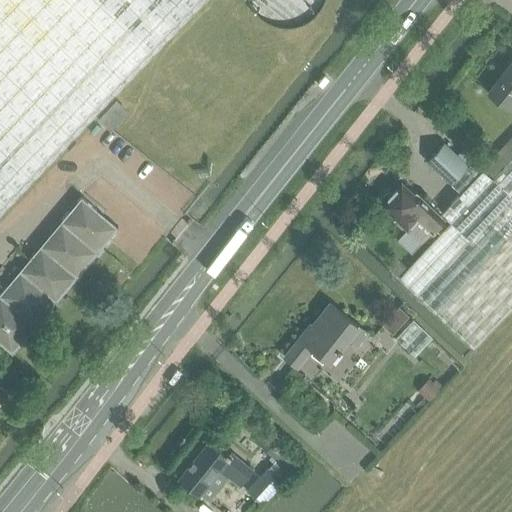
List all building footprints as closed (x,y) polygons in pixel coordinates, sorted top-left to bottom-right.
[(0,0),(0,208),(44,162),(198,0),(0,0)] [(511,61),(487,93),(507,108),(511,101),(511,61)] [(458,81),(452,89),(459,94),(465,86),(458,81)] [(116,99),(98,118),(110,130),(129,111),(116,99)] [(443,143),(427,161),(450,183),(467,165),(472,160),(475,157),(464,146),(457,154),(444,142),(443,143)] [(399,277),(398,277),(406,285),(426,304),(448,323),(459,333),(467,342),(471,346),(473,348),(511,307),(511,156),(492,178),(510,196),(469,239),(451,222),(399,277)] [(460,192),(441,212),(451,222),(469,239),(510,196),(492,178),(484,171),(472,160),(467,165),(450,183),(460,192)] [(443,219),(415,193),(413,195),(401,183),(392,193),(386,194),(383,197),(384,201),(381,204),(422,242),(443,219)] [(0,292),(0,342),(12,353),(117,226),(81,196),(0,292)] [(397,257),(388,267),(397,276),(406,266),(397,257)] [(310,323),(284,356),(296,366),(311,348),(328,361),(347,337),(357,345),(367,333),(329,302),(311,324),(310,323)] [(413,318),(395,338),(414,355),(431,338),(432,336),(413,318)] [(429,380),(419,391),(425,396),(428,399),(438,389),(431,382),(429,380)] [(425,396),(415,406),(418,409),(428,399),(425,396)] [(262,431),(254,440),(266,451),(274,443),(262,431)] [(208,441),(178,477),(190,486),(188,488),(193,493),(195,491),(198,493),(218,469),(239,486),(252,469),(230,451),(229,452),(226,450),(224,453),(208,441)] [(274,443),(266,451),(276,460),(270,466),(268,468),(281,481),(284,478),(297,464),(274,443)] [(249,488),(247,489),(261,502),(263,500),(281,481),(268,468),(249,488)] [(253,503),(245,511),(252,511),(257,507),(253,503)]
